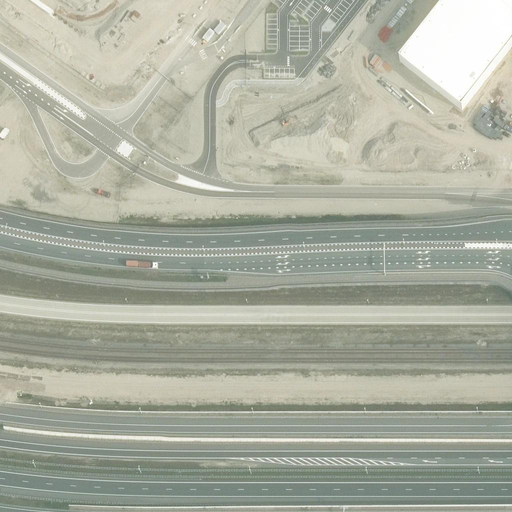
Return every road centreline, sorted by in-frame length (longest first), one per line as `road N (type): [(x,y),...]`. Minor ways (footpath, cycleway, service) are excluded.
road 1 (unclassified): [(0,242),(68,257),(171,264),(511,265)]
road 2 (unclassified): [(511,234),(170,241),(0,217)]
road 3 (secondary): [(511,428),(98,427),(0,417)]
road 4 (trunk): [(511,458),(204,455),(0,442)]
road 5 (trunk): [(0,479),(87,487),(511,490)]
road 6 (unclassified): [(49,128),(50,167),(73,185),(93,186),(111,177),(125,151),(120,127),(100,109)]
